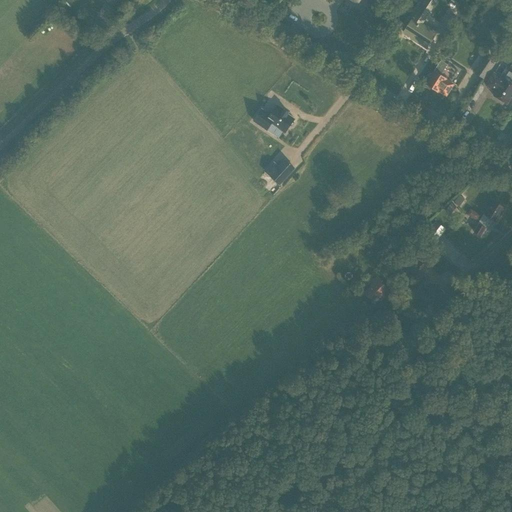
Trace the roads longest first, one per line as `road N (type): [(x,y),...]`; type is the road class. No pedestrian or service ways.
road 1 (track): [(511,230),(387,347),(511,505)]
road 2 (tertiary): [(511,175),(232,0)]
road 3 (unclassified): [(166,0),(0,147)]
